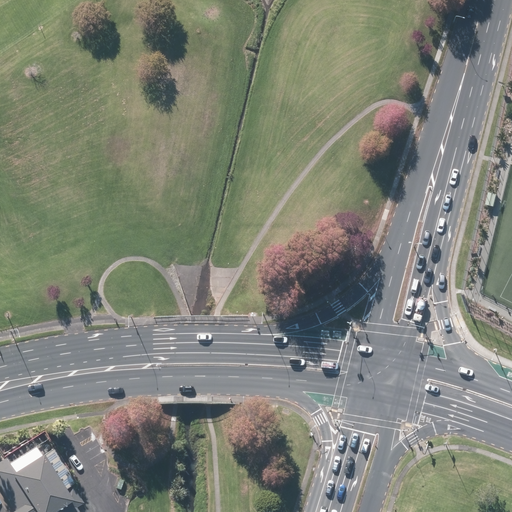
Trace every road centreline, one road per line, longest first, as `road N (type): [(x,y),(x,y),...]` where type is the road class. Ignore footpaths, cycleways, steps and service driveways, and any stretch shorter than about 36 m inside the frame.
road 1 (primary): [(177,343),(280,327),(339,306),(369,279),(411,210)]
road 2 (primary): [(267,380),(117,380),(0,404)]
road 3 (primary): [(439,215),(440,284),(453,341),(472,372),(503,397)]
road 4 (primary): [(177,343),(372,358)]
road 5 (primary): [(0,365),(177,343)]
road 6 (secondary): [(482,0),(436,163)]
road 7 (primary): [(498,426),(442,427),(413,437),(369,493)]
road 8 (secondary): [(439,215),(402,365)]
road 9 (secondary): [(372,358),(411,210)]
road 10 (primary): [(334,492),(318,411),(267,380)]
